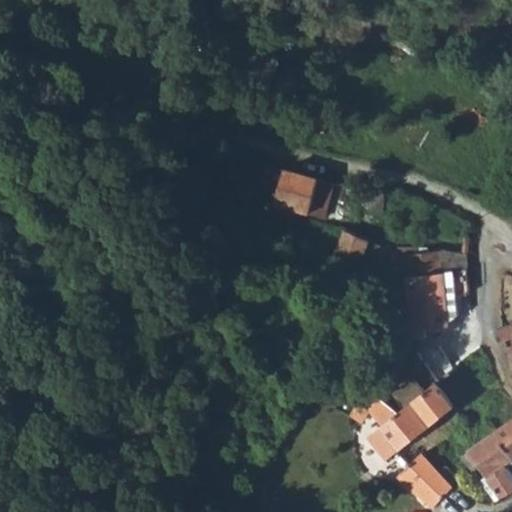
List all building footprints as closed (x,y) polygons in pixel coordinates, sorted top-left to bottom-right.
[(283,169),(274,202),(323,218),(331,182),(283,169)] [(356,189),(354,197),(366,201),(367,192),(356,189)] [(367,192),(366,201),(365,207),(381,211),(383,189),(367,192)] [(345,230),(335,252),(357,262),(367,242),(345,230)] [(367,242),(357,262),(405,275),(403,254),(367,242)] [(440,251),(403,254),(405,275),(466,270),(466,255),(440,251)] [(466,270),(405,275),(410,330),(412,330),(412,337),(419,337),(419,329),(446,327),(446,325),(457,316),(455,293),(467,293),(466,270)] [(511,325),(501,328),(511,354),(511,325)] [(411,376),(383,401),(398,412),(424,390),(411,376)] [(374,393),(366,405),(382,424),(378,427),(397,451),(454,405),(435,381),(424,390),(398,412),(383,401),(374,393)] [(300,414),(285,434),(295,442),(309,421),(300,414)] [(511,419),(493,433),(511,458),(511,419)] [(397,451),(378,427),(366,437),(385,460),(397,451)] [(511,458),(493,433),(460,457),(481,480),(479,481),(495,501),(511,491),(511,474),(506,464),(511,460),(511,458)] [(421,453),(399,476),(433,506),(452,488),(421,453)] [(239,496),(226,511),(246,511),(252,505),(239,496)]
